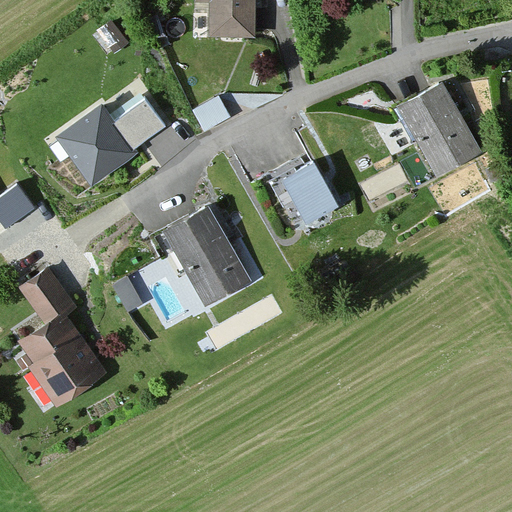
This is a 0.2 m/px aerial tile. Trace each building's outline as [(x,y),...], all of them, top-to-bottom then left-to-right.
[(253,38),(253,0),(195,0),(195,3),(211,3),(210,36),(253,38)] [(100,25),(115,47),(130,37),(115,15),(100,25)] [(479,153),(444,84),(396,109),(431,178),(479,153)] [(134,145),(101,99),(60,128),(93,174),(134,145)] [(228,117),(220,101),(196,113),(205,129),(228,117)] [(340,208),(317,160),(306,165),(302,158),(266,176),(291,227),(306,220),(308,224),(340,208)] [(252,282),(208,206),(162,232),(206,309),(252,282)] [(75,311),(46,266),(15,287),(41,327),(19,342),(34,366),(28,370),(54,409),(106,376),(67,316),(75,311)]
